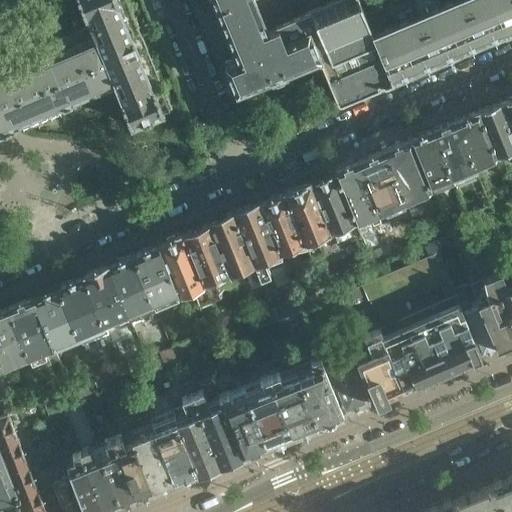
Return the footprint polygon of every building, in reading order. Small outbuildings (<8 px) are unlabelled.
[(61,105),(72,101),(72,100),(115,82),(122,99),(121,99),(131,123),(172,106),(144,40),(127,0),(79,0),(86,15),(87,15),(95,33),(53,51),(52,49),(40,55),(40,56),(32,60),(28,49),(0,61),(0,131),(18,124),(17,123),(61,104),(61,105)] [(331,0),(267,27),(256,0),(195,0),(200,11),(217,4),(238,56),(225,62),(236,90),(272,75),(272,77),(286,71),(285,70),(317,57),(319,60),(320,59),(338,102),(392,79),(359,0),(331,0)] [(256,0),(267,27),(331,0),(256,0)] [(416,69),(396,21),(387,0),(359,0),(392,79),(416,69)] [(482,41),(465,0),(446,0),(440,3),(460,51),(482,41)] [(505,32),(491,0),(465,0),(482,41),(505,32)] [(511,29),(511,0),(491,0),(505,32),(505,33),(511,29)] [(460,51),(440,3),(396,21),(416,69),(460,51)] [(511,94),(500,99),(511,127),(511,94)] [(511,145),(511,127),(500,99),(478,109),(496,152),(511,145)] [(496,152),(478,109),(455,118),(475,167),(479,165),(477,160),(496,152)] [(475,167),(455,118),(433,127),(433,128),(451,171),(468,164),(471,169),(475,167)] [(451,171),(433,128),(410,137),(430,186),(434,184),(432,179),(451,171)] [(432,192),(430,186),(410,137),(408,138),(402,141),(402,140),(400,141),(394,144),(392,144),(393,145),(386,147),(385,148),(411,215),(422,210),(415,195),(426,190),(428,194),(432,192)] [(411,215),(385,148),(360,158),(381,213),(386,211),(384,207),(395,203),(401,219),(411,215)] [(381,213),(360,158),(359,158),(358,159),(352,162),(352,161),(350,162),(344,165),(342,165),(342,166),(336,168),(334,169),(333,169),(360,236),(370,232),(364,216),(375,211),(377,215),(381,213)] [(360,236),(333,169),(326,172),(317,176),(311,179),(311,178),(308,179),(308,180),(328,231),(344,225),(350,239),(360,236)] [(328,231),(308,180),(301,182),(292,186),(285,189),(285,188),(284,189),(311,257),(321,252),(315,236),(328,231)] [(311,257),(284,189),(282,190),(283,190),(276,193),(276,192),(267,196),(267,197),(260,199),(259,200),(280,251),(294,245),(301,261),(311,257)] [(280,251),(259,200),(259,199),(232,210),(261,278),(271,274),(265,258),(280,251)] [(511,221),(511,205),(492,215),(497,228),(511,221)] [(261,278),(232,210),(208,220),(229,272),(245,266),(252,281),(261,278)] [(497,228),(492,215),(470,223),(476,237),(497,228)] [(229,272),(208,220),(183,231),(211,298),(221,294),(214,278),(229,272)] [(476,237),(470,223),(449,232),(455,246),(476,237)] [(211,298),(183,231),(181,231),(181,232),(175,234),(166,238),(159,241),(178,288),(180,293),(194,287),(201,303),(211,298)] [(178,288),(159,241),(158,241),(158,242),(134,252),(153,298),(178,288)] [(480,352),(453,286),(439,250),(329,295),(348,339),(366,332),(374,352),(357,359),(373,398),(480,352)] [(153,298),(134,252),(117,259),(117,258),(108,262),(128,309),(153,298)] [(128,309),(108,262),(82,273),(102,320),(128,309)] [(511,264),(511,262),(490,271),(511,323),(511,264)] [(511,338),(511,323),(490,271),(469,280),(477,299),(496,345),(511,338)] [(102,320),(82,273),(73,276),(74,277),(58,284),(77,330),(102,320)] [(496,345),(477,299),(471,301),(463,281),(453,286),(480,352),(481,351),(496,345)] [(77,330),(58,284),(33,294),(51,341),(77,330)] [(325,285),(297,297),(303,312),(331,300),(329,295),(325,285)] [(51,341),(33,294),(7,305),(8,305),(28,354),(53,344),(51,341)] [(273,307),(278,319),(301,310),(296,297),(273,307)] [(28,354),(8,305),(0,308),(0,356),(3,364),(28,354)] [(271,308),(248,317),(253,329),(276,320),(271,308)] [(173,347),(160,353),(164,362),(165,362),(165,361),(175,357),(176,357),(177,357),(173,347)] [(343,410),(326,367),(319,351),(308,356),(311,364),(296,370),(317,421),(343,410)] [(317,421),(296,370),(289,352),(265,362),(269,372),(292,431),(317,421)] [(369,399),(352,357),(326,367),(343,410),(369,399)] [(292,431),(269,372),(259,376),(262,384),(247,390),(267,441),(292,431)] [(242,452),(221,398),(207,403),(201,387),(191,391),(219,461),(242,452)] [(267,441),(247,390),(231,396),(228,388),(218,392),(221,398),(242,452),(268,441),(267,441)] [(219,461),(191,391),(169,400),(197,470),(219,461)] [(197,470),(169,400),(147,409),(150,416),(175,479),(197,470)] [(46,511),(7,411),(0,414),(0,447),(19,494),(25,511),(85,511),(66,464),(64,459),(55,462),(57,468),(55,469),(59,478),(54,480),(66,510),(61,511),(46,511)] [(175,479),(150,416),(127,425),(132,437),(153,488),(175,479)] [(153,488),(132,437),(124,440),(121,432),(112,436),(136,494),(153,488)] [(136,494),(112,436),(104,439),(108,447),(99,451),(119,501),(136,494)] [(119,501),(99,451),(91,454),(87,446),(79,449),(103,508),(119,501)] [(19,494),(0,447),(0,502),(19,494)] [(91,511),(103,508),(79,449),(71,452),(75,461),(66,464),(85,511),(91,511)] [(511,511),(511,475),(489,485),(500,511),(511,511)] [(500,511),(489,485),(437,506),(439,511),(500,511)] [(25,511),(19,494),(0,502),(4,511),(25,511)]
